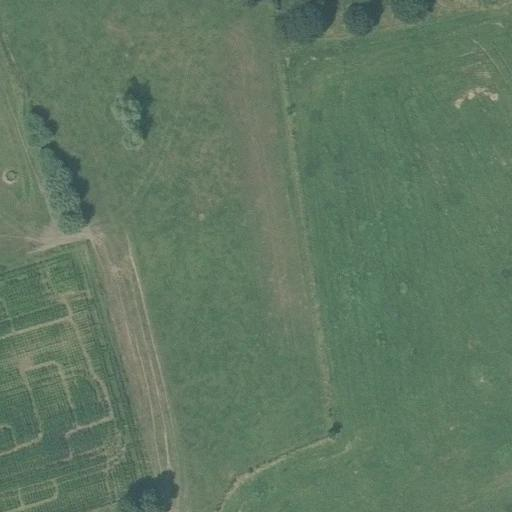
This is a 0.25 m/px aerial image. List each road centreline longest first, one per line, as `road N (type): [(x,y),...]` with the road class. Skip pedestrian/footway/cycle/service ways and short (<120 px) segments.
road 1 (track): [(122,230),(170,417),(175,511)]
road 2 (track): [(122,230),(70,31)]
